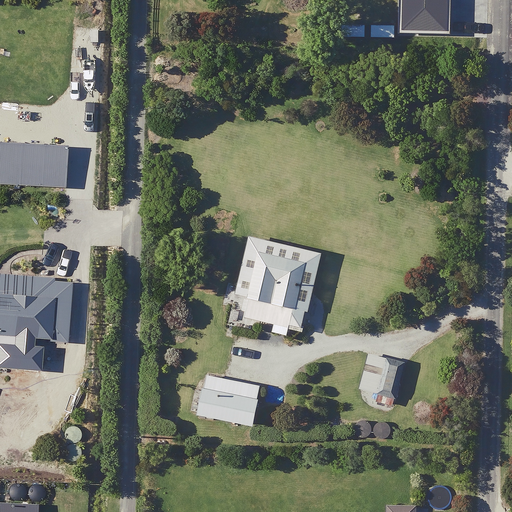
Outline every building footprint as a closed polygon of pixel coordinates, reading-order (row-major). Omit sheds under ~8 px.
[(65,151),(0,147),(0,185),(63,189),(65,151)] [(319,256),(247,239),(234,291),(225,289),(222,301),(233,303),(227,325),(252,331),(254,323),(272,327),(270,334),(284,338),(286,330),(300,334),(319,256)] [(70,282),(0,276),(0,386),(14,387),(16,356),(0,355),(1,339),(66,344),(70,282)] [(395,402),(404,368),(384,363),(375,398),(395,402)] [(260,386),(205,375),(202,391),(194,389),(188,416),(251,429),(260,386)]
